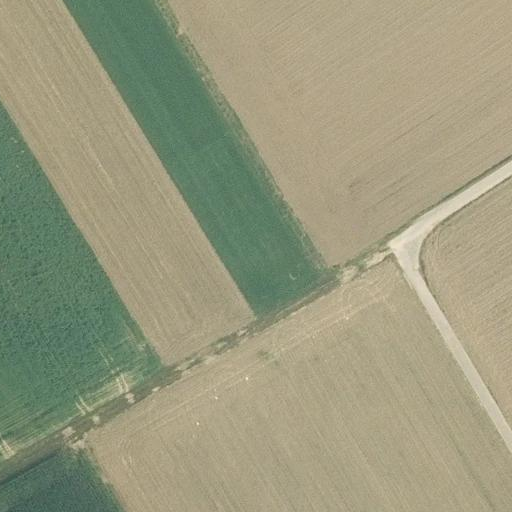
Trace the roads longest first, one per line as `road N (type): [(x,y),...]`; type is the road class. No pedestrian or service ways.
road 1 (track): [(407,251),(395,247),(0,472)]
road 2 (track): [(156,0),(329,288)]
road 3 (track): [(511,444),(409,268),(407,251)]
road 4 (track): [(407,251),(419,230),(511,169)]
